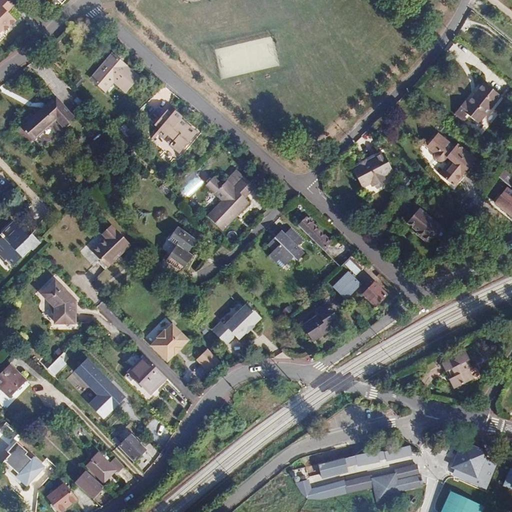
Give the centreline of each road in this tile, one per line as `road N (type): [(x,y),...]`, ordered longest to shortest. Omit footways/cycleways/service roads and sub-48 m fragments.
road 1 (residential): [(86,2),(303,185)]
road 2 (unclassified): [(309,376),(260,370),(232,379),(159,478),(117,511)]
road 3 (residential): [(303,185),(416,79),(460,0)]
road 4 (residential): [(430,408),(426,416),(296,450),(217,511)]
road 5 (residential): [(303,185),(422,302)]
road 6 (residential): [(309,376),(422,302)]
road 7 (unclassified): [(430,408),(309,376)]
